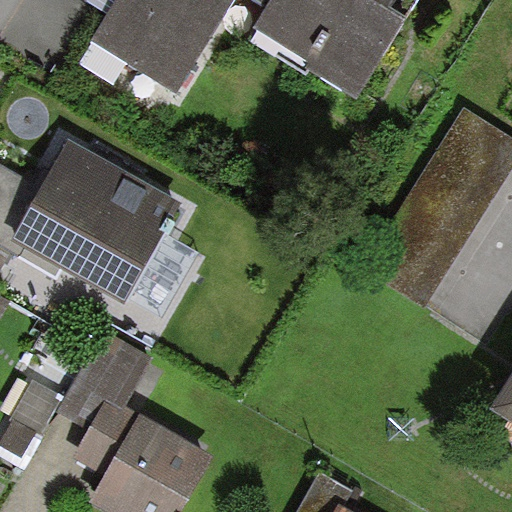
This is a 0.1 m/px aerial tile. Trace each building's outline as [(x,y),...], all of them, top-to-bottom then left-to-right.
[(141,0),(110,51),(193,102),(253,5),(294,30),(280,52),(392,121),(459,14),(436,0),(141,0)] [(511,176),(511,138),(472,114),(371,278),(427,313),(511,176)] [(204,224),(93,162),(68,207),(41,254),(152,316),(204,224)] [(0,324),(41,254),(68,207),(12,176),(0,196),(0,324)] [(198,511),(226,465),(121,404),(85,466),(116,485),(109,511),(198,511)] [(376,511),(342,494),(332,511),(376,511)]
